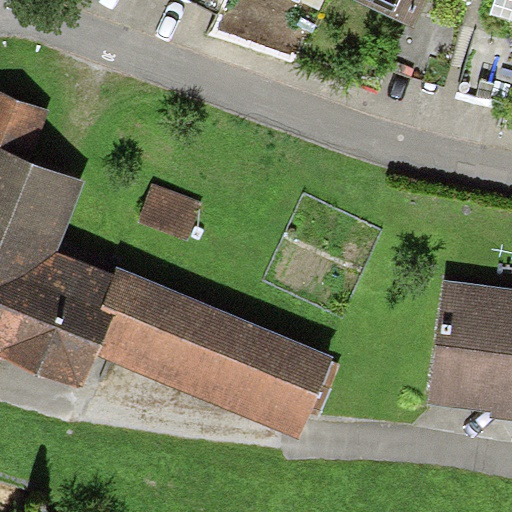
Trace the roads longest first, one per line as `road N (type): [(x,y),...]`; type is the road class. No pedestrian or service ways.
road 1 (residential): [(0,18),(446,153),(511,163)]
road 2 (residential): [(0,390),(81,411),(511,463)]
